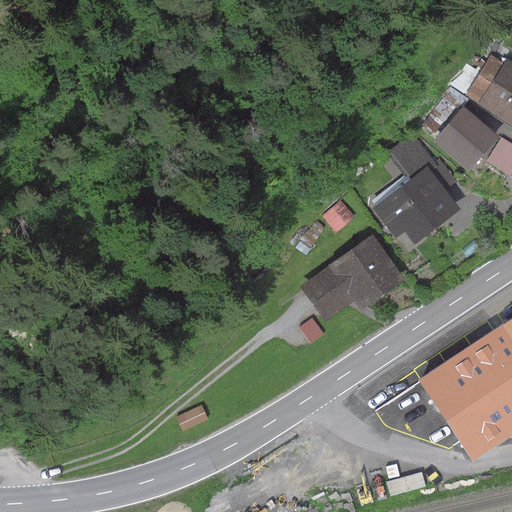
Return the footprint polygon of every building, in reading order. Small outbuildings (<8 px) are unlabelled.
[(511,62),(506,59),(511,51),(492,41),(485,50),(492,55),(464,95),(511,125),(511,62)] [(450,87),(428,110),(441,123),(456,106),(460,108),(468,101),(450,87)] [(463,106),(433,141),(469,171),(499,136),(463,106)] [(409,179),(371,209),(395,240),(405,232),(414,245),(459,210),(443,190),(430,173),(439,167),(435,162),(412,132),(388,151),(409,179)] [(439,159),(435,162),(439,167),(430,173),(443,190),(456,180),(439,159)] [(354,217),(340,200),(321,216),(335,233),(354,217)] [(373,235),(298,287),(324,323),(353,302),(360,311),(405,279),(373,235)] [(511,314),(498,324),(511,344),(511,314)] [(311,318),(298,327),(310,344),(323,334),(311,318)] [(201,405),(176,417),(182,431),(208,419),(201,405)]
